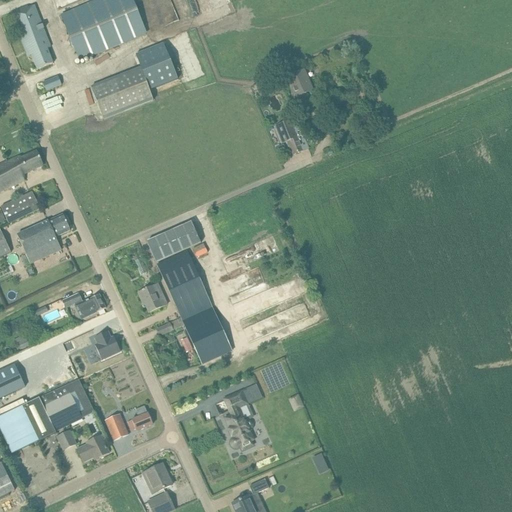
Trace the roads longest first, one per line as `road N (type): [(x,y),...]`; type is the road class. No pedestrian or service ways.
road 1 (unclassified): [(174,436),(0,49)]
road 2 (residential): [(20,511),(174,436)]
